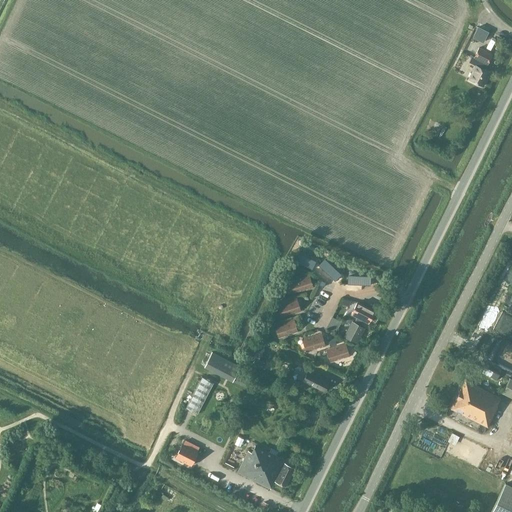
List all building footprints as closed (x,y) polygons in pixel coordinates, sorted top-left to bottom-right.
[(477,26),(472,38),(483,43),(489,32),(477,26)] [(492,54),(478,47),(473,57),(472,56),(469,62),(475,65),(467,79),(482,86),(489,72),(483,69),(486,64),(487,64),(492,54)] [(296,252),(292,259),(312,269),(316,261),(296,252)] [(324,259),(318,265),(334,280),(340,274),(324,259)] [(306,289),(312,287),(308,275),(289,281),(289,282),(292,281),(295,292),(293,293),(303,290),(303,289),(306,288),(306,289)] [(348,276),(348,284),(370,285),(370,277),(348,276)] [(294,313),(300,311),(296,299),(277,305),(277,306),(280,305),(283,316),(281,317),(291,314),(291,313),(294,312),(294,313)] [(368,323),(376,307),(370,304),(368,308),(357,302),(351,314),(355,316),(353,322),(351,321),(343,337),(356,343),(364,328),(363,327),(366,322),(368,323)] [(293,320),(274,326),(274,327),(277,326),(280,337),(278,337),(278,338),(288,335),(288,334),(291,333),(291,334),(297,332),(293,320)] [(321,334),(302,340),(302,341),(305,340),(308,351),(306,352),(316,349),(316,348),(319,347),(319,348),(325,346),(321,334)] [(242,357),(263,368),(264,366),(270,368),(273,364),(266,361),(265,363),(259,360),(264,348),(250,342),(242,357)] [(340,358),(343,357),(343,358),(349,356),(345,344),(326,350),(326,351),(329,350),(332,361),(330,362),(340,359),(340,358)] [(211,351),(204,366),(232,381),(240,366),(211,351)] [(307,371),(306,372),(295,366),(291,374),(302,380),(302,381),(323,392),(329,382),(307,371)] [(201,377),(185,408),(198,414),(213,384),(201,377)] [(511,379),(509,378),(502,393),(511,397),(511,379)] [(465,380),(450,409),(487,428),(501,398),(465,380)] [(197,453),(181,444),(175,457),(191,466),(197,453)] [(247,450),(237,471),(269,488),(274,480),(285,485),(294,468),(282,462),(283,461),(255,445),(251,452),(247,450)] [(511,511),(511,487),(504,484),(490,511),(511,511)]
